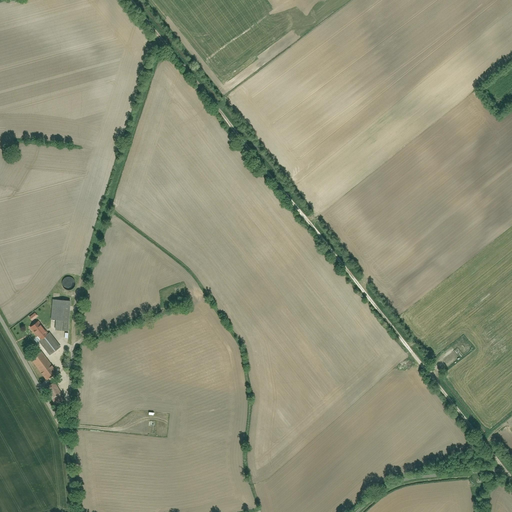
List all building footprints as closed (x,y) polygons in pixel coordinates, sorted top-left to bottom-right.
[(74,281),(73,279),(72,278),(69,277),(67,277),(65,278),(63,279),(62,281),(62,283),(62,285),(62,287),(64,288),(65,290),(67,290),(70,290),(71,289),(73,288),(74,286),(75,284),(74,281)] [(68,331),(70,301),(52,299),(50,321),(55,321),(54,331),(68,331)] [(40,320),(29,328),(50,355),(61,346),(40,320)] [(56,372),(38,350),(29,357),(47,379),(56,372)] [(64,399),(54,382),(45,388),(55,405),(64,399)]
